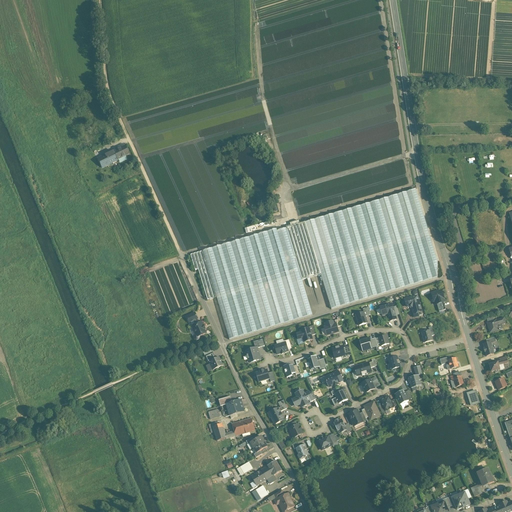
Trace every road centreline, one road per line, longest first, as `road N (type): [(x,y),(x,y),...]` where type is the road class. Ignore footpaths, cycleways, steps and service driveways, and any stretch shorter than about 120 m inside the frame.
road 1 (track): [(99,0),(105,90),(222,345)]
road 2 (secondary): [(451,275),(419,164),(392,0)]
road 3 (track): [(0,436),(58,405),(222,345)]
road 4 (unclassified): [(222,345),(451,275)]
road 5 (residential): [(222,345),(307,511)]
road 6 (residential): [(411,353),(401,332),(371,330),(269,363)]
road 7 (secondary): [(511,469),(468,338)]
road 8 (residential): [(314,424),(396,384),(411,353)]
